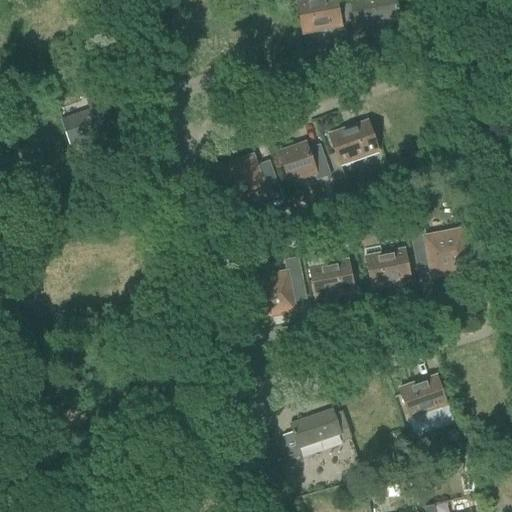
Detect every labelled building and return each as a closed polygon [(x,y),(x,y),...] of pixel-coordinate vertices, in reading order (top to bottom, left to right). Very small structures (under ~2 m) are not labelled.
[(316,0),(311,1),(310,0),(294,0),(302,36),(340,28),(334,0),(316,0)] [(349,5),(342,6),(345,23),(354,22),(355,27),(398,18),(394,0),(359,0),(349,2),(349,5)] [(97,84),(105,108),(118,103),(109,80),(97,84)] [(61,121),(62,126),(69,145),(112,130),(100,97),(88,101),(91,111),(61,121)] [(328,136),(335,155),(338,167),(377,154),(366,123),(328,136)] [(304,145),(278,154),(288,183),(314,175),(316,181),(328,177),(319,147),(306,151),(304,145)] [(253,156),(214,169),(228,206),(265,193),(269,205),(281,201),(271,172),(260,176),(253,156)] [(315,227),(299,230),(301,242),(318,239),(315,227)] [(428,260),(429,268),(431,278),(470,271),(462,231),(424,239),(422,228),(409,230),(415,262),(428,260)] [(292,232),(278,235),(280,246),(294,243),(292,232)] [(363,251),(371,290),(410,282),(403,251),(381,255),(379,248),(363,251)] [(308,270),(315,301),(353,293),(346,255),(330,258),(331,265),(308,270)] [(291,295),(303,292),(297,260),(284,262),(286,274),(248,281),(256,321),(295,313),(291,295)] [(398,390),(411,428),(427,423),(424,415),(446,408),(435,378),(398,390)] [(31,419),(39,441),(39,442),(81,428),(80,423),(88,420),(82,404),(75,407),(74,404),(31,419)] [(347,431),(341,413),(333,416),(332,412),(290,426),(293,434),(281,438),(289,461),(300,457),(298,450),(341,435),(340,433),(347,431)] [(463,445),(451,449),(454,458),(466,455),(463,445)] [(450,463),(447,473),(460,476),(462,465),(450,463)]
